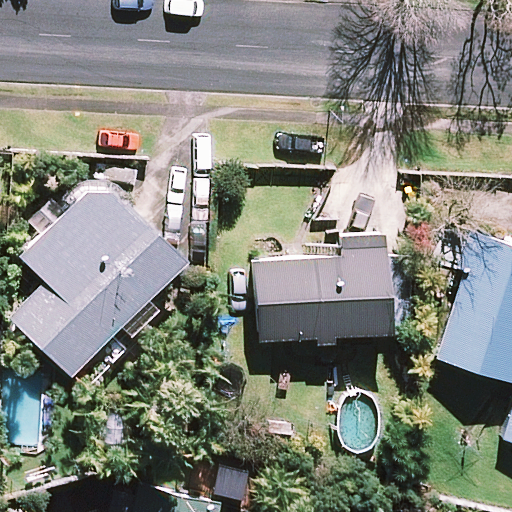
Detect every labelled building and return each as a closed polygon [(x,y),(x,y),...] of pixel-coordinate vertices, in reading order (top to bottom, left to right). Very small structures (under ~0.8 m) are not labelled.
[(183,240),(93,159),(17,243),(46,269),(9,311),(69,365),(183,240)] [(511,234),(469,222),(431,352),(511,375),(511,395),(500,438),(511,441),(511,234)] [(397,318),(389,235),(250,248),(258,330),(397,318)] [(242,344),(214,345),(215,387),(243,386),(242,344)] [(208,511),(212,496),(137,480),(130,511),(208,511)]
